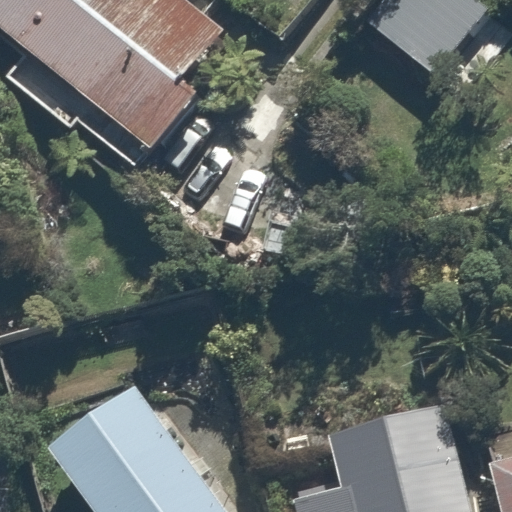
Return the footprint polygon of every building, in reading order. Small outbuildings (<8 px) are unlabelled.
[(272,58),(200,0),(0,0),(0,52),(167,187),(272,58)] [(502,16),(482,0),(423,0),(388,43),(442,88),(502,16)] [(256,511),(161,387),(65,461),(103,511),(256,511)] [(328,503),(330,511),(493,511),(463,406),(351,437),(367,492),(328,503)] [(511,429),(494,436),(511,485),(511,429)]
